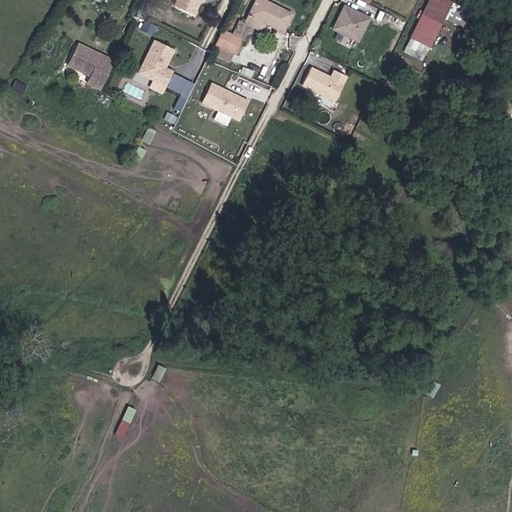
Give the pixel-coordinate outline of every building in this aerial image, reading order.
[(173,0),(172,3),(190,13),(196,0),(173,0)] [(259,0),(251,0),(243,21),(245,22),(245,23),(256,28),(259,20),(280,29),(287,12),(259,0)] [(450,11),(454,0),(430,0),(417,30),(436,39),(450,11)] [(456,14),(462,0),(454,0),(450,11),(456,14)] [(476,3),(470,0),(462,0),(456,14),(467,19),(476,3)] [(368,20),(343,7),(331,31),(356,44),(368,20)] [(245,22),(243,21),(238,19),(231,35),(238,38),(245,23),(245,22)] [(436,39),(417,30),(414,36),(433,46),(436,39)] [(238,38),(231,35),(222,31),(215,46),(235,53),(241,40),(238,38)] [(137,71),(163,84),(171,69),(164,66),(172,48),(153,39),(137,71)] [(100,54),(77,45),(66,66),(91,76),(100,54)] [(100,54),(91,76),(88,83),(100,89),(113,60),(100,54)] [(307,64),(299,81),(331,97),(343,73),(331,67),(327,74),(307,64)] [(245,97),(208,79),(198,98),(235,116),(245,97)] [(334,107),(337,101),(316,92),(313,98),(334,107)] [(126,405),(117,433),(125,435),(133,408),(126,405)]
